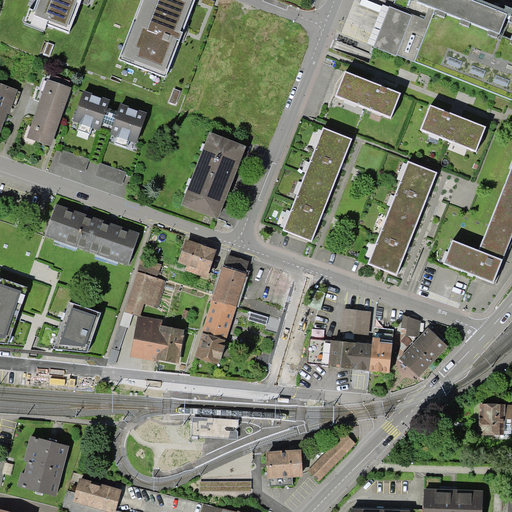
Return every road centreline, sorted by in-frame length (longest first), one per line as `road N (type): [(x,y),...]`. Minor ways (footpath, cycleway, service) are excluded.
road 1 (residential): [(0,362),(268,389)]
road 2 (residential): [(0,162),(236,244)]
road 3 (secondary): [(483,334),(312,511)]
road 4 (residential): [(324,25),(236,244)]
road 5 (residential): [(305,269),(483,334)]
road 6 (residential): [(268,389),(305,269)]
